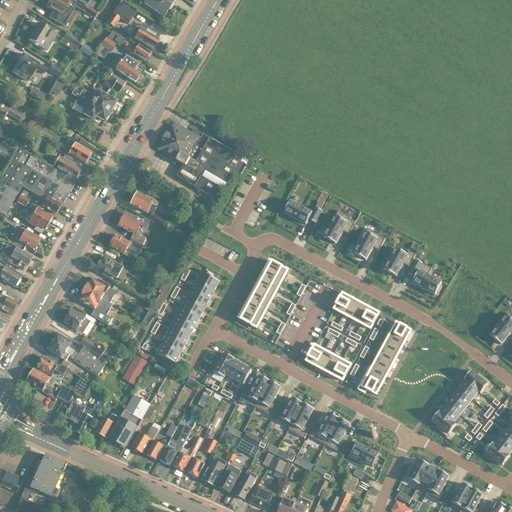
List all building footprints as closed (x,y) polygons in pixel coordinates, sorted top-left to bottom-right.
[(49,0),(46,6),(56,11),(51,19),(63,25),(75,5),(65,0),(49,0)] [(90,0),(88,0),(86,4),(90,6),(95,9),(98,4),(90,0)] [(106,22),(113,27),(118,19),(120,20),(130,6),(121,0),(113,12),(108,8),(113,0),(105,0),(96,15),(106,22)] [(144,0),(143,2),(162,17),(173,0),(144,0)] [(95,16),(98,11),(95,9),(90,6),(87,11),(95,16)] [(99,28),(102,22),(94,17),(90,23),(99,28)] [(46,50),(56,33),(39,23),(28,39),(46,50)] [(129,37),(152,50),(155,46),(156,46),(158,42),(158,41),(159,40),(157,39),(159,34),(143,24),(140,29),(137,27),(134,32),(133,31),(129,37)] [(66,32),(62,38),(76,47),(80,40),(66,32)] [(115,43),(106,37),(101,45),(110,51),(115,43)] [(78,48),(92,56),(95,51),(82,42),(78,48)] [(125,42),(122,48),(129,52),(133,55),(146,63),(152,53),(137,44),(135,48),(125,42)] [(19,75),(27,80),(30,75),(31,76),(35,68),(43,73),(46,68),(38,63),(39,63),(23,53),(15,66),(16,66),(12,71),(19,75)] [(139,65),(129,58),(124,55),(115,69),(120,72),(134,82),(138,75),(140,71),(137,69),(139,65)] [(51,64),(47,70),(58,77),(62,70),(51,64)] [(114,83),(111,88),(118,92),(125,82),(111,73),(108,78),(114,83)] [(65,85),(57,80),(50,91),(59,96),(65,85)] [(83,101),(84,99),(109,113),(115,102),(106,96),(107,95),(99,90),(101,86),(90,80),(88,85),(91,87),(90,88),(98,93),(96,96),(84,90),(82,90),(81,92),(74,89),(71,94),(80,99),(83,101)] [(47,97),(41,94),(38,99),(43,103),(47,97)] [(104,121),(109,113),(84,99),(83,101),(80,99),(78,98),(74,104),(84,110),(82,112),(85,114),(85,115),(93,120),(95,116),(104,121)] [(13,103),(10,108),(9,110),(0,104),(0,125),(7,114),(12,117),(19,121),(25,110),(13,103)] [(45,121),(36,116),(32,122),(41,127),(45,121)] [(196,130),(179,121),(171,135),(200,151),(211,132),(199,125),(196,130)] [(189,170),(200,151),(171,135),(163,149),(180,159),(177,163),(189,170)] [(73,147),(68,154),(84,163),(90,153),(80,146),(81,145),(70,139),(67,144),(73,147)] [(17,148),(4,140),(0,147),(13,154),(17,148)] [(28,152),(30,148),(20,142),(18,146),(28,152)] [(245,164),(251,153),(233,143),(227,155),(245,164)] [(0,212),(5,215),(18,192),(22,186),(36,194),(35,195),(45,200),(42,206),(55,214),(74,181),(18,148),(0,178),(0,212)] [(63,159),(62,158),(58,156),(52,166),(75,180),(81,169),(77,167),(80,162),(66,154),(63,159)] [(227,155),(221,165),(215,176),(233,186),(239,175),(245,164),(227,155)] [(149,175),(171,187),(178,174),(156,162),(149,175)] [(204,173),(204,175),(201,180),(199,184),(206,188),(212,177),(204,173)] [(219,181),(212,177),(206,188),(213,192),(219,181)] [(138,192),(131,204),(147,212),(150,214),(147,219),(150,220),(160,226),(164,218),(154,213),(154,212),(159,203),(138,192)] [(28,198),(20,194),(16,201),(24,206),(28,198)] [(308,219),(315,222),(322,210),(320,209),(323,204),(319,201),(316,207),(315,207),(312,212),(290,200),(284,212),(306,224),(308,219)] [(42,209),(32,203),(28,211),(33,214),(28,222),(36,227),(35,229),(41,233),(43,228),(46,229),(53,217),(41,211),(42,209)] [(342,230),(348,234),(355,221),(349,218),(350,216),(338,210),(334,216),(323,237),(335,243),(342,230)] [(126,214),(120,225),(133,233),(131,238),(143,244),(146,239),(146,238),(136,233),(140,225),(146,228),(148,224),(150,220),(147,219),(144,217),(143,219),(136,215),(135,217),(127,212),(126,214)] [(12,244),(23,250),(26,245),(33,249),(39,239),(21,228),(12,244)] [(366,260),(373,247),(379,250),(385,238),(367,228),(364,234),(363,233),(359,239),(361,240),(354,253),(366,260)] [(115,234),(109,245),(123,254),(124,253),(134,259),(138,253),(142,245),(137,243),(130,239),(128,242),(115,234)] [(31,257),(15,248),(16,248),(7,243),(0,254),(0,261),(6,265),(8,262),(22,270),(25,265),(26,265),(31,257)] [(388,272),(390,273),(396,276),(403,263),(409,266),(415,254),(409,250),(407,254),(395,248),(391,255),(390,254),(386,261),(388,262),(384,269),(388,272)] [(180,249),(176,256),(183,260),(186,253),(180,249)] [(103,256),(97,267),(104,271),(102,274),(111,279),(113,276),(116,278),(122,268),(127,271),(137,276),(142,268),(121,257),(121,258),(117,264),(103,256)] [(435,295),(436,292),(438,293),(442,286),(440,285),(441,282),(428,275),(431,267),(416,259),(408,273),(415,277),(412,282),(435,295)] [(288,270),(280,266),(269,260),(264,270),(283,280),(288,270)] [(20,277),(11,272),(12,270),(6,266),(5,267),(0,263),(0,277),(14,286),(20,277)] [(172,275),(177,278),(183,268),(177,265),(172,275)] [(204,270),(198,281),(214,290),(219,281),(219,282),(220,281),(211,276),(212,275),(213,274),(203,269),(203,270),(204,270)] [(259,279),(277,289),(283,280),(264,270),(259,279)] [(172,286),(177,278),(172,275),(167,283),(171,286),(172,286)] [(91,277),(85,289),(104,300),(105,300),(110,303),(116,291),(109,287),(110,286),(98,279),(97,281),(91,277)] [(277,289),(259,279),(254,289),(272,299),(277,289)] [(198,281),(193,290),(209,299),(214,290),(198,281)] [(165,282),(159,293),(165,296),(171,286),(167,283),(165,282)] [(78,300),(94,309),(91,315),(102,321),(105,315),(104,314),(107,308),(102,305),(104,300),(85,289),(78,300)] [(254,289),(249,299),(267,309),(272,299),(254,289)] [(204,308),(209,299),(193,290),(188,299),(204,308)] [(342,293),(334,309),(343,314),(352,298),(342,293)] [(0,308),(11,314),(13,310),(14,310),(18,303),(0,294),(0,308)] [(352,319),(361,303),(352,298),(343,314),(352,319)] [(183,308),(199,317),(204,308),(188,299),(183,308)] [(249,299),(243,308),(262,318),(267,309),(249,299)] [(146,300),(142,306),(149,310),(142,321),(148,325),(159,307),(146,300)] [(352,319),(361,324),(370,308),(361,303),(352,319)] [(194,326),(199,317),(183,308),(178,317),(194,326)] [(257,328),(262,318),(243,308),(238,318),(249,324),(257,328)] [(379,313),(370,308),(361,324),(370,329),(379,313)] [(86,314),(84,318),(83,317),(84,316),(77,312),(77,313),(71,310),(65,321),(70,324),(68,327),(75,331),(76,329),(82,333),(89,321),(92,323),(95,319),(86,314)] [(494,338),(494,339),(495,340),(496,340),(501,344),(511,332),(511,316),(508,313),(500,322),(499,321),(494,327),(495,328),(490,335),(494,338)] [(173,326),(190,335),(194,326),(178,317),(173,326)] [(391,331),(406,339),(411,330),(396,322),(396,323),(391,331)] [(168,335),(185,344),(190,335),(173,326),(168,335)] [(406,339),(391,331),(390,333),(386,341),(401,349),(406,339)] [(57,334),(47,348),(52,351),(61,356),(64,358),(60,364),(67,367),(70,362),(66,359),(68,355),(74,359),(73,360),(97,375),(106,361),(77,342),(74,346),(70,343),(70,342),(57,334)] [(164,344),(180,353),(185,344),(168,335),(164,344)] [(80,343),(101,356),(107,347),(96,340),(95,342),(84,336),(80,343)] [(386,341),(381,350),(396,358),(401,349),(386,341)] [(175,362),(180,353),(164,344),(159,353),(158,353),(175,363),(176,362),(175,362)] [(306,361),(315,366),(324,350),(314,345),(306,360),(306,361)] [(333,355),(324,350),(315,366),(324,371),(333,355)] [(391,366),(396,358),(381,350),(377,358),(391,366)] [(224,377),(225,375),(233,360),(234,358),(224,353),(218,364),(215,363),(211,370),(214,371),(214,372),(224,377)] [(123,376),(136,383),(148,362),(135,355),(123,376)] [(333,376),(342,359),(333,355),(324,371),(333,376)] [(40,359),(36,367),(51,375),(54,369),(63,374),(67,367),(60,364),(55,361),(54,363),(44,357),(42,360),(40,359)] [(391,366),(377,358),(373,364),(372,367),(387,375),(391,366)] [(342,359),(333,376),(343,381),(343,380),(351,365),(342,359)] [(225,375),(234,379),(242,365),(233,360),(225,375)] [(242,365),(234,379),(243,384),(251,370),(242,365)] [(369,366),(364,375),(382,385),(387,375),(372,367),(369,366)] [(28,380),(43,389),(45,385),(48,386),(51,382),(55,385),(57,383),(34,370),(28,380)] [(463,380),(465,381),(478,391),(480,393),(488,384),(487,383),(489,381),(483,376),(481,378),(471,370),(463,380)] [(256,407),(270,381),(259,375),(251,391),(245,388),(238,401),(245,405),(246,402),(256,407)] [(382,385),(364,375),(358,388),(357,388),(365,392),(366,389),(376,394),(382,385)] [(76,391),(83,395),(91,383),(84,379),(76,391)] [(270,381),(256,407),(271,416),(277,405),(272,402),(280,387),(270,381)] [(478,391),(465,381),(462,384),(461,383),(458,387),(472,399),(478,391)] [(57,396),(63,400),(69,388),(63,385),(57,396)] [(472,399),(458,387),(454,392),(456,393),(452,396),(466,407),(472,399)] [(69,388),(63,400),(69,403),(75,392),(69,388)] [(204,391),(201,397),(206,400),(210,395),(210,394),(209,394),(205,392),(204,391)] [(210,394),(210,395),(220,400),(222,396),(212,391),(210,394)] [(143,416),(149,405),(150,404),(133,394),(131,399),(127,405),(109,438),(116,442),(117,441),(126,446),(143,416)] [(124,396),(121,402),(127,405),(131,399),(124,396)] [(448,399),(445,404),(459,415),(466,407),(452,396),(449,400),(448,399)] [(288,429),(302,403),(292,397),(285,410),(280,407),(276,413),(282,416),(279,421),(289,426),(288,429)] [(94,420),(95,418),(96,418),(102,407),(95,403),(92,409),(85,406),(84,407),(73,402),(69,409),(68,408),(66,414),(65,416),(73,420),(72,421),(78,424),(75,431),(82,434),(90,418),(94,420)] [(313,409),(302,403),(288,429),(304,438),(310,427),(304,424),(313,409)] [(453,422),(459,415),(445,404),(442,408),(443,408),(440,412),(453,422)] [(149,405),(143,416),(149,418),(155,409),(149,405)] [(453,422),(440,412),(439,411),(431,420),(441,428),(440,431),(446,435),(448,433),(448,434),(456,424),(453,422)] [(309,436),(324,444),(339,418),(328,412),(320,428),(314,425),(309,436)] [(94,431),(105,437),(117,416),(113,413),(109,421),(102,417),(94,431)] [(349,424),(339,418),(324,444),(335,450),(349,424)] [(171,422),(165,434),(171,437),(177,426),(171,422)] [(131,447),(142,453),(150,439),(152,440),(158,429),(152,426),(151,426),(145,436),(139,432),(131,447)] [(204,437),(209,439),(213,430),(209,428),(204,437)] [(511,445),(511,432),(507,429),(501,436),(511,445)] [(228,434),(223,431),(220,438),(225,440),(228,434)] [(159,460),(169,466),(180,447),(181,448),(188,435),(183,432),(177,443),(170,440),(167,446),(159,460)] [(183,471),(193,453),(195,454),(203,438),(196,435),(189,451),(187,455),(181,451),(173,466),(183,471)] [(508,454),(511,449),(511,445),(501,436),(495,444),(508,454)] [(204,451),(210,454),(216,441),(211,438),(204,451)] [(236,447),(243,451),(247,442),(240,439),(236,447)] [(146,454),(156,459),(166,442),(163,441),(161,445),(154,440),(146,454)] [(357,442),(351,454),(372,466),(379,454),(357,442)] [(508,454),(495,444),(493,442),(485,452),(486,452),(484,454),(490,459),(492,457),(502,465),(509,456),(508,454)] [(287,463),(273,456),(258,449),(253,459),(268,467),(282,474),(287,463)] [(45,508),(27,499),(32,490),(37,493),(39,490),(55,497),(58,490),(54,488),(65,462),(44,453),(29,486),(26,484),(20,496),(16,506),(29,511),(42,511),(44,510),(45,508)] [(187,471),(189,472),(196,476),(206,457),(202,456),(200,461),(194,458),(187,471)] [(205,483),(210,486),(211,484),(214,485),(226,462),(215,456),(203,480),(202,479),(202,480),(205,481),(205,483)] [(297,456),(293,462),(299,465),(302,459),(297,456)] [(409,479),(418,484),(429,465),(419,460),(413,471),(410,469),(407,476),(409,478),(409,479)] [(229,464),(217,486),(229,492),(241,470),(229,464)] [(287,477),(293,480),(298,468),(292,465),(287,477)] [(430,465),(429,465),(418,484),(417,486),(427,491),(438,470),(433,468),(431,466),(430,466),(429,465),(430,465)] [(353,474),(360,479),(364,473),(356,468),(353,474)] [(2,479),(12,483),(16,474),(6,470),(2,479)] [(234,494),(244,499),(250,488),(250,489),(255,480),(255,479),(257,476),(247,470),(234,494)] [(438,470),(427,491),(425,495),(440,503),(444,496),(445,494),(442,492),(440,491),(444,485),(445,482),(449,475),(438,470)] [(315,490),(322,494),(328,483),(321,479),(315,490)] [(451,491),(444,504),(450,507),(451,505),(456,508),(460,510),(472,488),(462,483),(459,490),(457,492),(456,494),(451,491)] [(257,485),(254,492),(250,501),(268,510),(276,494),(257,485)] [(460,510),(459,511),(479,511),(480,511),(475,508),(482,494),(472,488),(460,510)] [(399,491),(396,496),(402,500),(405,494),(399,491)] [(343,511),(351,496),(342,492),(340,498),(333,511),(343,511)] [(313,511),(333,511),(340,498),(332,495),(326,508),(329,509),(328,511),(320,511),(322,508),(316,505),(313,511)] [(276,511),(291,511),(295,502),(283,497),(276,511)] [(49,511),(54,502),(53,501),(50,500),(46,508),(45,508),(44,510),(48,511),(47,511),(49,511)] [(397,501),(392,510),(394,511),(400,511),(402,511),(403,511),(411,511),(412,510),(405,505),(397,501)] [(485,508),(483,511),(503,511),(506,506),(496,501),(491,511),(485,508)] [(295,502),(291,511),(305,511),(308,508),(295,502)]
